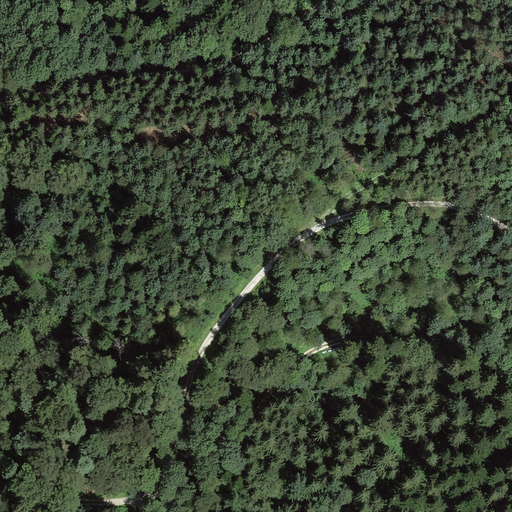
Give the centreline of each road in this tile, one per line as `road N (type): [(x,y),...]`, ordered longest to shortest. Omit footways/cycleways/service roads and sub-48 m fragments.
road 1 (track): [(0,499),(148,500),(172,462),(201,352),(280,256),(309,235)]
road 2 (track): [(241,511),(248,434),(260,407),(287,368),(317,348),(442,341),(511,392)]
road 3 (track): [(326,0),(222,65),(64,85),(0,102)]
road 4 (track): [(511,94),(354,192),(309,235)]
road 5 (track): [(309,235),(405,203),(459,206),(511,231)]
